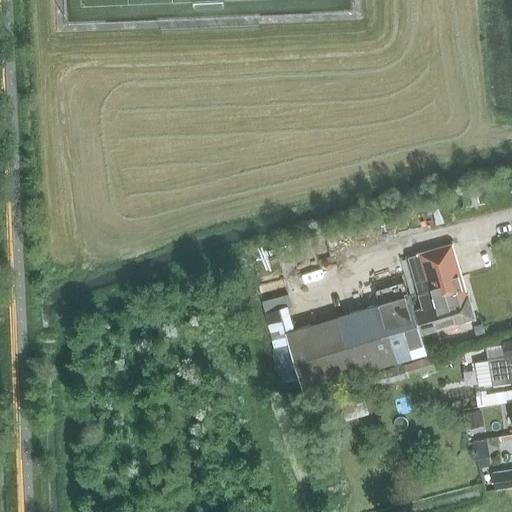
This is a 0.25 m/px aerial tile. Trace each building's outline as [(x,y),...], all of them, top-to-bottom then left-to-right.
[(422,307),(413,310),(421,334),(474,318),(467,294),(466,294),(451,244),(420,253),(420,254),(408,257),(419,295),(418,295),(422,307)] [(292,305),(288,294),(262,302),(265,313),(292,305)] [(426,352),(421,334),(413,310),(409,294),(286,332),(303,389),(426,352)] [(477,336),(485,334),(482,325),(474,328),(477,336)] [(511,339),(502,341),(504,356),(488,359),(492,385),(511,382),(511,386),(511,339)] [(432,357),(416,361),(420,377),(436,372),(432,357)] [(419,372),(415,360),(367,374),(371,389),(408,378),(407,375),(419,372)] [(494,394),(486,395),(486,391),(476,392),(478,407),(496,404),(494,394)] [(469,429),(482,426),(479,410),(466,413),(469,429)] [(511,468),(491,472),(494,490),(511,487),(511,468)]
